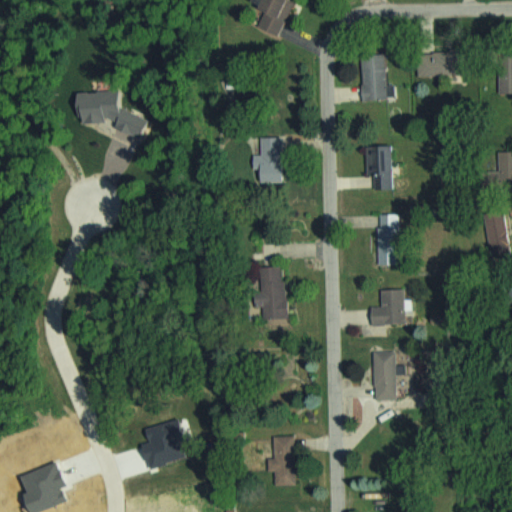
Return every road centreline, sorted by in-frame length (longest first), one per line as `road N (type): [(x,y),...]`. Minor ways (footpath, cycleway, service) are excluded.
road 1 (residential): [(335,511),(328,47),(336,27),(365,9),(511,8)]
road 2 (residential): [(115,511),(109,469),(51,310),(90,201)]
